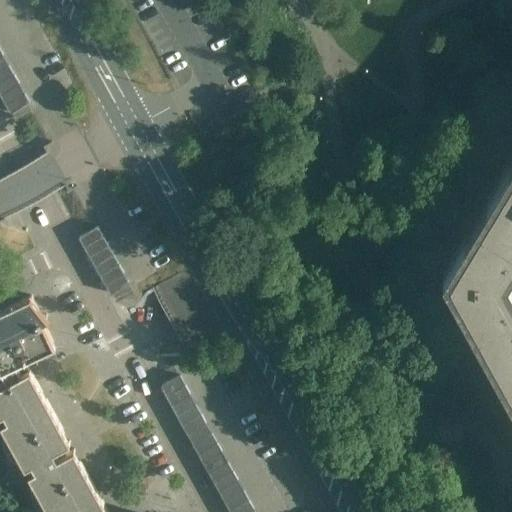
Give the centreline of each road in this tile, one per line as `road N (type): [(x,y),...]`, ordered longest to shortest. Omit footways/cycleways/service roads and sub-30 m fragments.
road 1 (tertiary): [(343,511),(135,130)]
road 2 (residential): [(210,511),(121,345)]
road 3 (residential): [(0,200),(135,130)]
road 4 (residential): [(69,252),(0,118)]
road 5 (tertiary): [(135,130),(64,0)]
road 6 (residential): [(121,345),(249,275)]
